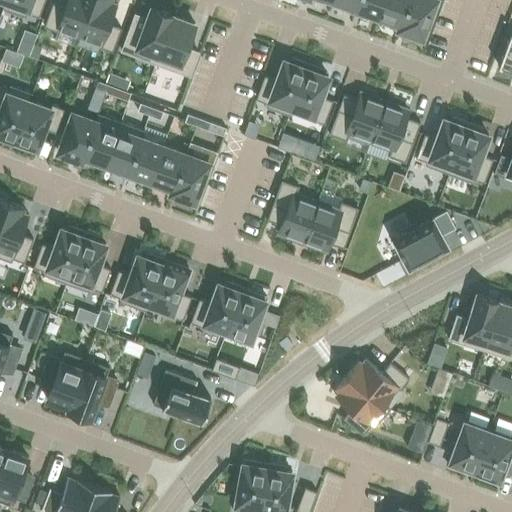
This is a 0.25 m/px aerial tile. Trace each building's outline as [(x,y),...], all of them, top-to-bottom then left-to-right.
[(5,1),(2,8),(26,17),(27,13),(39,17),(44,0),(6,0),(6,1),(5,1)] [(79,35),(92,0),(66,0),(64,7),(52,3),(44,26),(57,31),(58,27),(79,35)] [(109,0),(92,0),(79,35),(101,43),(99,47),(112,51),(121,28),(109,23),(116,4),(109,1),(109,0)] [(332,0),(331,4),(353,13),(357,0),(332,0)] [(357,0),(353,13),(376,21),(383,0),(357,0)] [(383,0),(376,21),(398,29),(409,0),(383,0)] [(409,0),(398,29),(422,38),(435,0),(409,0)] [(130,27),(121,50),(155,63),(173,16),(172,15),(172,14),(150,6),(146,18),(134,13),(130,27)] [(173,16),(155,63),(190,75),(198,52),(186,47),(188,43),(189,42),(188,42),(190,38),(191,37),(190,37),(195,24),(173,16)] [(511,70),(511,32),(510,32),(498,66),(511,70)] [(264,75),(256,99),(267,103),(266,107),(289,115),(292,108),(291,107),(307,63),(291,57),(289,62),(283,59),(276,79),(264,75)] [(307,63),(291,107),(292,108),(313,115),(311,119),(324,124),(333,100),(321,96),(328,76),(322,74),(324,69),(307,63)] [(97,80),(94,88),(105,92),(108,85),(97,80)] [(0,85),(0,139),(12,144),(29,100),(30,100),(32,93),(9,84),(8,88),(0,85)] [(108,85),(105,92),(117,96),(120,89),(108,85)] [(343,94),(329,134),(346,140),(349,133),(370,140),(384,101),(361,92),(358,100),(343,94)] [(29,100),(12,144),(28,150),(29,145),(37,148),(44,128),(56,132),(64,109),(51,104),(50,108),(30,100),(29,100)] [(384,101),(370,140),(391,148),(388,156),(405,162),(420,122),(405,117),(408,109),(384,101)] [(140,103),(137,110),(149,115),(151,107),(140,103)] [(151,107),(149,115),(160,119),(163,111),(151,107)] [(72,112),(57,151),(81,160),(95,120),(94,120),(72,112)] [(95,120),(81,160),(103,168),(121,121),(97,112),(94,120),(95,120)] [(187,113),(184,121),(196,125),(199,118),(187,113)] [(424,133),(416,157),(427,162),(426,165),(448,173),(467,121),(452,116),(451,120),(443,118),(436,138),(424,133)] [(199,118),(196,125),(207,129),(210,122),(199,118)] [(121,121),(103,168),(126,176),(140,137),(141,137),(144,130),(121,121)] [(467,121),(448,173),(471,182),(472,178),(484,182),(493,159),(481,154),(488,134),(481,132),(482,127),(467,121)] [(140,137),(126,176),(148,185),(163,145),(141,137),(140,137)] [(163,145),(148,185),(171,193),(185,153),(163,145)] [(185,153),(171,193),(194,202),(209,162),(185,153)] [(511,156),(511,158),(500,154),(494,173),(505,177),(506,173),(511,175),(511,156)] [(281,180),(267,220),(281,225),(278,232),(302,241),(317,201),(296,193),(298,186),(281,180)] [(317,201),(302,241),(326,250),(329,242),(343,247),(358,208),(341,201),(338,209),(317,201)] [(8,202),(0,222),(0,257),(11,262),(13,258),(24,262),(33,238),(21,234),(29,214),(22,212),(24,207),(8,202)] [(432,218),(393,238),(408,267),(447,246),(432,218)] [(42,243),(33,267),(45,271),(44,275),(66,283),(85,231),(68,225),(67,230),(61,227),(53,247),(42,243)] [(85,231),(66,283),(88,291),(90,287),(102,292),(110,268),(99,264),(106,244),(100,241),(101,237),(85,231)] [(118,270),(109,293),(121,298),(120,301),(145,311),(147,307),(146,307),(164,259),(147,252),(145,257),(137,254),(130,274),(118,270)] [(164,259),(146,307),(147,307),(182,320),(191,296),(179,292),(188,267),(172,261),(171,262),(164,260),(164,259)] [(199,298),(190,322),(225,335),(226,331),(242,287),(225,280),(224,285),(218,283),(210,302),(199,298)] [(242,287),(226,331),(250,340),(266,296),(243,288),(243,287),(242,287)] [(456,314),(449,338),(483,349),(499,301),(498,301),(498,300),(476,293),(471,307),(471,308),(471,309),(470,313),(469,312),(469,313),(469,314),(468,318),(456,314)] [(511,305),(499,301),(483,349),(511,358),(511,305)] [(0,368),(0,367),(12,371),(20,348),(9,344),(12,335),(0,330),(0,368)] [(286,337),(279,342),(285,349),(292,344),(286,337)] [(49,355),(41,378),(52,382),(50,386),(46,399),(68,407),(67,408),(68,409),(86,358),(64,350),(61,359),(49,355)] [(86,358),(68,409),(71,410),(70,413),(85,418),(86,415),(90,417),(96,400),(108,404),(117,379),(106,375),(109,366),(86,358)] [(216,358),(211,369),(235,378),(239,366),(216,358)] [(357,360),(346,374),(350,377),(383,403),(397,386),(400,389),(409,378),(389,362),(382,372),(365,358),(361,363),(357,360)] [(438,367),(434,377),(449,382),(452,373),(438,367)] [(165,368),(153,403),(162,407),(161,407),(163,407),(201,421),(210,398),(210,397),(209,397),(193,391),(197,380),(165,368)] [(339,390),(335,395),(351,409),(343,418),(362,434),(370,425),(374,427),(389,408),(383,403),(350,377),(346,374),(335,387),(339,390)] [(448,422),(436,417),(433,425),(427,441),(439,445),(448,422)] [(489,430),(464,421),(448,465),(466,472),(466,471),(473,474),(489,430)] [(511,438),(489,430),(473,474),(479,476),(479,477),(497,484),(511,443),(511,438)] [(5,447),(0,460),(0,500),(9,504),(13,495),(23,499),(32,477),(21,472),(27,455),(5,447)] [(243,459),(233,511),(260,511),(269,462),(268,462),(268,463),(243,459)] [(269,462),(260,511),(284,511),(292,471),(285,470),(286,465),(269,462)] [(49,486),(41,510),(45,511),(83,511),(94,484),(76,478),(75,480),(67,476),(61,491),(49,486)] [(119,511),(114,510),(120,496),(111,493),(112,491),(94,484),(83,511),(119,511)] [(308,511),(317,491),(305,487),(296,510),(300,511),(308,511)]
